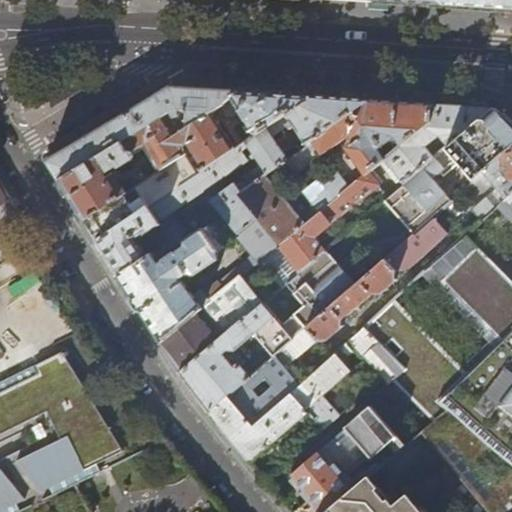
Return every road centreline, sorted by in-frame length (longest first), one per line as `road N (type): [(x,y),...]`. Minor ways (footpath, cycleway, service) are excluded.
road 1 (primary): [(511,60),(0,38)]
road 2 (residential): [(0,129),(179,410),(264,511)]
